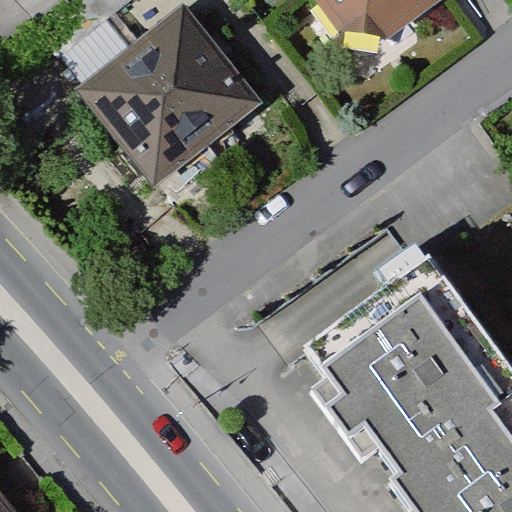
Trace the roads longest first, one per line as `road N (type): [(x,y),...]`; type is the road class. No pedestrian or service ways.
road 1 (residential): [(511,50),(152,323),(84,390)]
road 2 (secondary): [(84,390),(186,511)]
road 3 (secondary): [(0,298),(84,390)]
